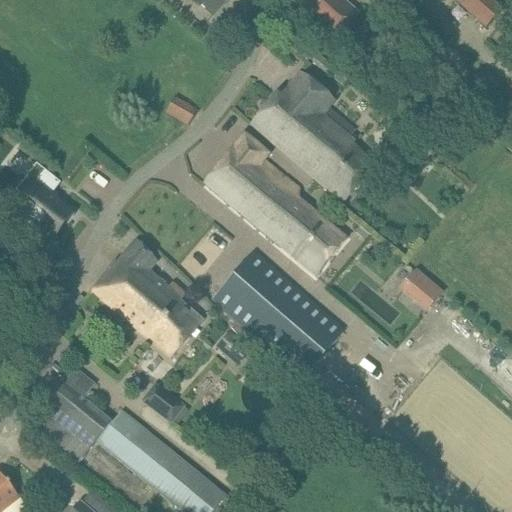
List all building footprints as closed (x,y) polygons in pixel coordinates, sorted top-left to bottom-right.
[(194,0),(212,16),(226,0),(194,0)] [(313,0),(301,14),(333,45),(357,19),(337,0),(313,0)] [(375,0),(375,1),(403,26),(417,11),(414,8),(420,0),(375,0)] [(458,0),(456,2),(487,30),(503,11),(491,0),(458,0)] [(418,46),(406,58),(421,72),(433,61),(418,46)] [(334,70),(329,76),(342,86),(346,80),(334,70)] [(490,74),(467,101),(477,110),(500,83),(490,74)] [(316,197),(332,211),(340,202),(343,205),(374,168),(351,148),(355,144),(350,140),(356,133),(328,109),(333,104),(315,89),(300,76),(280,101),(276,98),(251,126),(266,139),(323,188),(316,197)] [(432,97),(424,106),(428,109),(444,125),(452,116),(436,100),(432,97)] [(166,114),(189,126),(199,112),(176,100),(166,114)] [(204,185),(316,278),(347,240),(300,202),(301,191),(302,189),(267,161),(271,157),(244,134),(204,185)] [(12,210),(10,213),(16,218),(14,221),(23,228),(26,224),(51,244),(52,242),(50,240),(70,214),(73,216),(74,215),(51,196),(60,184),(42,170),(35,165),(26,177),(14,192),(25,200),(15,213),(12,210)] [(107,306),(173,359),(205,323),(149,272),(158,262),(152,256),(136,244),(125,255),(117,266),(115,264),(92,293),(107,306)] [(212,301),(303,379),(344,332),(253,253),(212,301)] [(417,272),(404,287),(430,310),(443,294),(417,272)] [(16,290),(7,306),(31,320),(40,304),(16,290)] [(216,349),(237,367),(248,356),(226,337),(216,349)] [(78,466),(97,442),(184,511),(212,511),(226,495),(121,411),(112,423),(84,401),(96,386),(77,370),(30,428),(78,466)] [(142,402),(171,425),(186,407),(156,384),(142,402)] [(0,475),(0,511),(21,511),(26,509),(6,483),(0,475)] [(76,511),(116,511),(93,492),(82,506),(76,511)]
